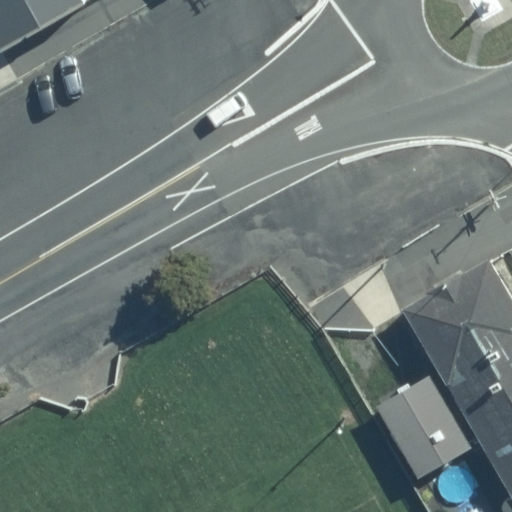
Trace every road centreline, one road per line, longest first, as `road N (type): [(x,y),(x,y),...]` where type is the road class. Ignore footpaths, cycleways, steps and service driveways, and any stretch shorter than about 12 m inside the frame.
road 1 (residential): [(401,45),(0,281)]
road 2 (residential): [(511,99),(466,99),(439,88),(401,45)]
